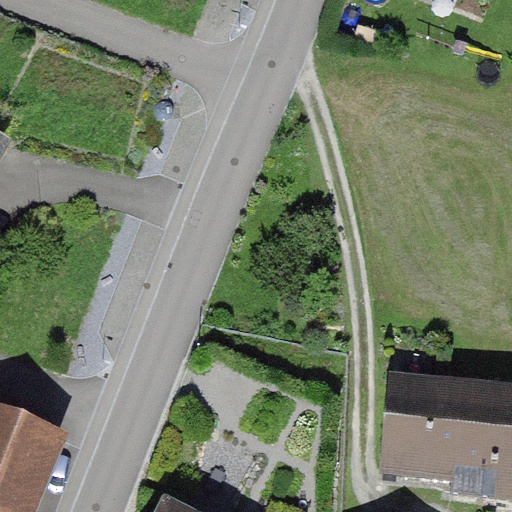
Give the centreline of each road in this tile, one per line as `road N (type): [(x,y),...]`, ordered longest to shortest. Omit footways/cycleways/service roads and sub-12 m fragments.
road 1 (residential): [(133,432),(267,91)]
road 2 (residential): [(267,91),(34,0)]
road 3 (residential): [(133,432),(0,369)]
